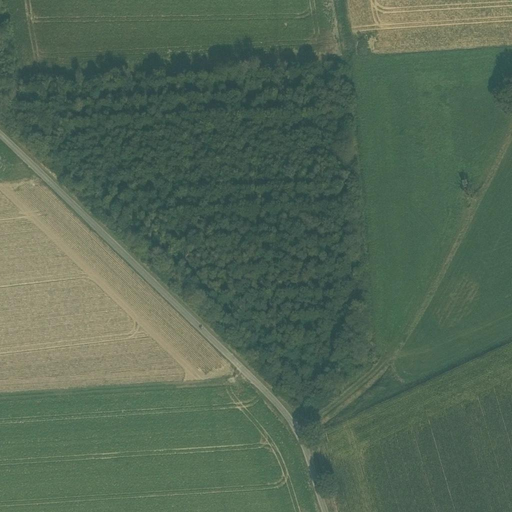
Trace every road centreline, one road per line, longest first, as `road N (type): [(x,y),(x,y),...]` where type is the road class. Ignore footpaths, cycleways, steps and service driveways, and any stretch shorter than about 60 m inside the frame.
road 1 (unclassified): [(0,134),(274,396),(299,431),(324,511)]
road 2 (track): [(246,370),(0,389)]
road 3 (track): [(299,431),(391,353),(442,256)]
